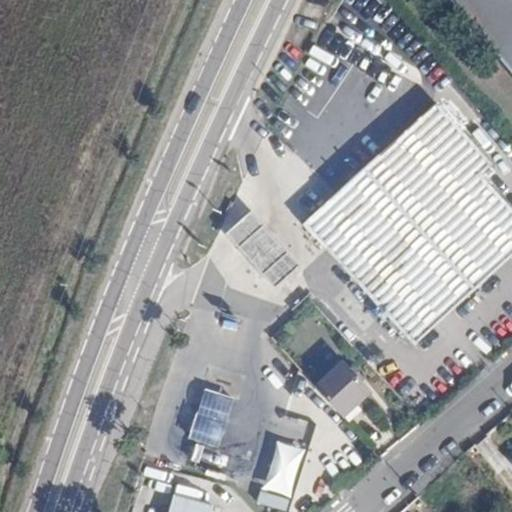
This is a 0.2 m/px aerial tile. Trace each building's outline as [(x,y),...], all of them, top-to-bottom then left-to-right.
[(511,0),(450,0),(511,69),(511,0)] [(310,233),(418,354),(511,269),(511,205),(491,183),(502,172),(446,110),(310,233)] [(227,230),(277,284),(302,261),(253,207),(227,230)] [(320,395),(346,425),(373,401),(346,372),(320,395)] [(207,392),(192,439),(219,447),(234,399),(207,392)] [(511,437),(500,448),(511,462),(511,437)] [(298,465),(301,467),(307,454),(278,442),(257,488),(287,501),(289,495),(285,493),(298,465)] [(301,467),(298,465),(285,493),(289,495),(296,498),(309,470),(301,467)] [(191,511),(193,507),(167,500),(163,511),(191,511)]
